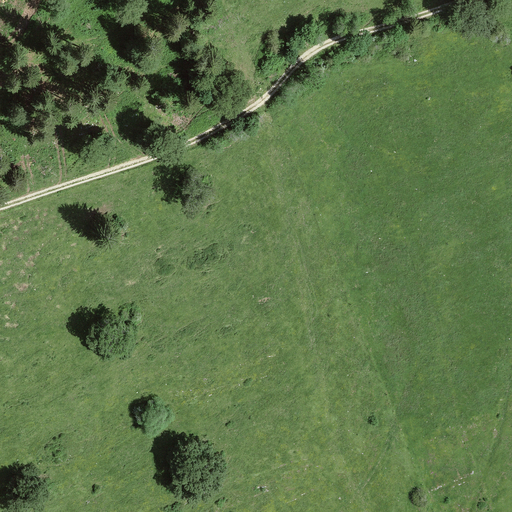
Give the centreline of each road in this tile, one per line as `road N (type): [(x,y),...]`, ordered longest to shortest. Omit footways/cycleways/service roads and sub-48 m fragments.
road 1 (track): [(0,211),(190,148),(270,104),(316,47),(437,0)]
road 2 (track): [(373,511),(331,431),(270,104)]
